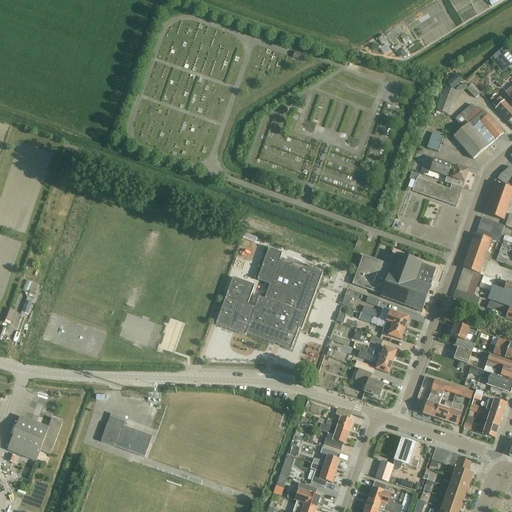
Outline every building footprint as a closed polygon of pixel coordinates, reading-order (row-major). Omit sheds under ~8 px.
[(448,14),(438,21),(443,28),(453,22),(448,14)] [(302,61),(304,56),(295,53),(293,58),(302,61)] [(470,77),(481,92),(489,86),(494,94),(505,87),(489,64),(470,77)] [(457,75),(447,83),(453,89),(462,81),(457,75)] [(445,87),(443,93),(454,98),(456,92),(445,87)] [(480,96),(472,87),(467,92),(476,100),(480,96)] [(452,103),(454,98),(443,93),(441,99),(452,103)] [(448,115),(452,103),(441,99),(436,111),(448,115)] [(511,109),(504,102),(495,110),(508,123),(511,119),(511,109)] [(461,115),(465,119),(470,115),(470,114),(475,110),(471,105),(461,115)] [(470,115),(465,119),(469,124),(474,119),(481,112),(478,108),(470,115)] [(474,119),(469,124),(468,124),(488,147),(503,134),(483,111),(481,112),(474,119)] [(469,124),(465,119),(461,115),(455,120),(463,129),(468,124),(469,124)] [(473,160),(488,147),(468,124),(463,129),(453,137),(473,160)] [(427,149),(438,153),(443,138),(432,134),(427,149)] [(434,159),(430,171),(446,177),(444,183),(452,185),(462,189),(464,183),(468,171),(434,159)] [(412,172),(409,179),(411,179),(417,181),(414,189),(413,192),(455,207),(462,189),(452,185),(450,191),(417,179),(419,174),(412,172)] [(500,175),(497,179),(506,185),(511,178),(503,172),(500,175)] [(511,196),(511,189),(493,183),(491,191),(511,198),(511,196)] [(511,198),(491,191),(488,199),(509,206),(511,198)] [(509,206),(488,199),(485,206),(506,214),(509,206)] [(506,214),(485,206),(483,214),(503,221),(506,214)] [(504,227),(481,218),(479,224),(492,229),(490,232),(501,236),(504,227)] [(490,234),(490,232),(492,229),(479,224),(477,230),(490,234)] [(490,234),(477,230),(475,235),(491,241),(498,243),(501,236),(490,232),(490,234)] [(244,234),(242,239),(255,244),(257,239),(244,234)] [(491,241),(475,235),(463,269),(474,273),(479,275),(491,241)] [(502,253),(511,255),(511,245),(505,244),(502,253)] [(259,297),(255,309),(247,306),(254,286),(233,278),(216,325),(245,335),(245,336),(246,334),(290,350),(298,329),(301,330),(323,271),(307,266),(306,269),(280,259),(282,254),(269,249),(257,280),(270,285),(265,300),(259,297)] [(363,257),(353,285),(381,295),(380,297),(421,312),(421,313),(422,313),(422,312),(425,303),(428,297),(427,297),(431,288),(431,287),(430,287),(426,286),(428,280),(431,281),(435,270),(421,265),(422,264),(421,263),(421,264),(411,260),(406,258),(397,255),(396,254),(396,255),(394,261),(393,260),(393,261),(394,261),(392,267),(391,266),(391,267),(363,257)] [(498,255),(496,261),(506,265),(508,259),(498,255)] [(349,287),(356,269),(352,267),(344,285),(349,287)] [(474,273),(463,269),(461,277),(472,280),(474,273)] [(472,280),(461,277),(458,284),(469,287),(472,280)] [(469,287),(458,284),(456,291),(466,294),(469,287)] [(511,292),(504,289),(503,291),(492,287),(487,300),(511,308),(511,292)] [(466,294),(456,291),(453,298),(465,303),(477,306),(479,299),(466,294)] [(377,307),(379,302),(368,297),(365,303),(377,307)] [(25,302),(21,314),(27,316),(31,304),(25,302)] [(505,319),(511,321),(511,310),(509,309),(489,302),(487,309),(502,315),(500,320),(505,322),(505,319)] [(364,307),(361,314),(373,318),(378,320),(380,314),(375,312),(364,307)] [(378,320),(404,330),(409,318),(382,309),(380,314),(378,320)] [(140,334),(148,334),(148,320),(154,320),(154,312),(139,311),(139,314),(134,313),(134,322),(140,322),(140,334)] [(360,317),(359,320),(369,324),(370,325),(371,324),(373,318),(361,314),(360,317)] [(373,318),(371,324),(376,326),(383,329),(382,334),(400,341),(404,330),(378,320),(373,318)] [(455,347),(458,348),(471,353),(474,345),(464,342),(467,334),(475,337),(477,332),(455,324),(450,337),(457,340),(455,347)] [(382,341),(371,337),(369,343),(380,347),(382,341)] [(511,361),(511,344),(498,340),(492,355),(511,361)] [(372,356),(392,363),(396,352),(384,348),(382,353),(374,350),(372,356)] [(471,353),(458,348),(453,360),(463,364),(467,366),(471,353)] [(359,352),(357,358),(371,363),(371,362),(378,364),(376,370),(388,375),(392,363),(372,356),(366,354),(359,352)] [(491,375),(497,377),(511,382),(511,361),(511,363),(489,355),(485,367),(487,368),(486,373),(491,375)] [(355,369),(359,370),(371,375),(374,369),(358,363),(355,369)] [(371,375),(359,370),(354,382),(367,386),(364,393),(379,399),(384,386),(369,380),(371,375)] [(479,370),(476,376),(489,380),(491,375),(486,373),(479,370)] [(491,375),(487,386),(491,387),(510,394),(511,387),(511,382),(497,377),(491,375)] [(434,419),(439,407),(441,400),(446,384),(435,381),(431,391),(436,393),(434,398),(430,396),(423,415),(434,419)] [(472,393),(449,385),(446,392),(470,400),(472,393)] [(143,389),(142,401),(154,401),(155,390),(143,389)] [(473,399),(480,402),(483,393),(476,391),(473,399)] [(502,417),(504,410),(506,405),(489,400),(485,411),(502,417)] [(434,419),(446,423),(450,410),(452,404),(445,402),(443,408),(439,407),(434,419)] [(450,410),(446,423),(457,426),(461,414),(463,407),(452,403),(452,404),(450,410)] [(328,419),(325,426),(349,434),(353,422),(349,421),(351,415),(337,410),(335,416),(340,418),(339,423),(328,419)] [(499,428),(502,417),(485,411),(483,416),(488,418),(486,424),(499,428)] [(126,419),(111,414),(107,424),(102,440),(115,444),(117,440),(147,451),(152,437),(123,427),(126,419)] [(50,456),(62,423),(52,419),(48,429),(20,417),(7,451),(36,462),(40,452),(50,456)] [(467,418),(463,429),(470,431),(473,420),(467,418)] [(495,439),(499,428),(486,424),(484,430),(477,428),(476,433),(495,439)] [(341,451),(343,445),(345,446),(349,434),(325,426),(321,425),(319,431),(334,437),(332,441),(326,439),(324,445),(341,451)] [(408,466),(416,469),(419,462),(411,459),(415,444),(402,440),(395,462),(393,467),(381,462),(375,480),(388,484),(392,471),(396,472),(400,470),(402,464),(408,466)] [(312,465),(335,473),(339,461),(335,459),(337,454),(322,448),(320,454),(323,455),(321,460),(319,461),(314,460),(312,464),(312,465)] [(442,450),(436,449),(432,461),(438,463),(442,450)] [(448,452),(442,450),(438,463),(443,465),(448,452)] [(449,467),(454,454),(448,452),(443,465),(449,467)] [(460,457),(454,454),(449,467),(455,469),(452,479),(470,485),(473,475),(468,473),(471,463),(459,459),(460,457)] [(287,464),(284,469),(292,473),(294,468),(287,464)] [(331,484),(335,473),(312,465),(312,464),(310,470),(315,471),(311,484),(325,489),(327,483),(331,484)] [(442,487),(448,489),(466,495),(470,485),(452,479),(450,484),(444,482),(442,487)] [(372,488),(368,500),(381,504),(401,511),(403,507),(393,504),(394,501),(389,500),(391,495),(385,493),(387,487),(375,483),(373,488),(372,488)] [(277,484),(273,495),(275,495),(281,497),(285,487),(284,487),(277,484)] [(289,493),(287,499),(288,500),(297,503),(304,505),(316,509),(321,498),(315,496),(317,490),(299,484),(297,490),(298,490),(297,495),(289,493)] [(463,505),(466,495),(448,489),(447,494),(440,492),(438,497),(445,499),(463,505)] [(445,499),(441,509),(449,511),(460,511),(463,505),(445,499)] [(389,511),(400,511),(401,511),(381,504),(368,500),(364,511),(365,511),(377,511),(378,511),(382,511),(383,511),(384,510),(389,511)] [(420,502),(420,501),(418,501),(414,511),(421,511),(425,503),(423,503),(420,502)] [(293,511),(315,511),(316,509),(304,505),(297,503),(293,511)]
